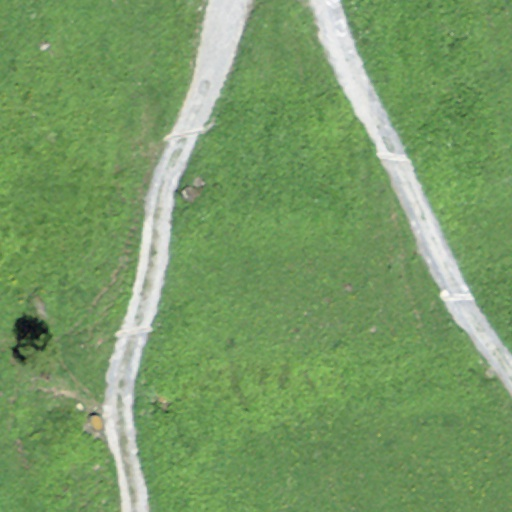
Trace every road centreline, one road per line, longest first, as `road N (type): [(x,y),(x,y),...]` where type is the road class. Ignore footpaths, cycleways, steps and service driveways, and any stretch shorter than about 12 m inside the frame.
road 1 (track): [(230,0),(220,100),(171,189),(117,406),(135,511)]
road 2 (track): [(511,369),(362,112),(334,0)]
